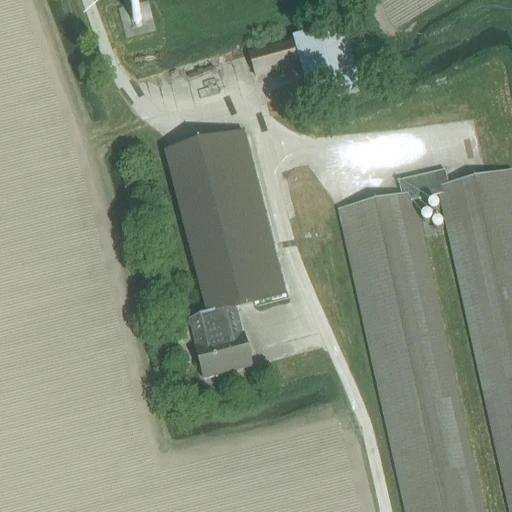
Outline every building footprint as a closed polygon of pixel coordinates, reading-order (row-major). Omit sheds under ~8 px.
[(312,106),(361,92),(343,27),(294,40),(312,106)] [(256,78),(298,67),(292,45),(250,56),(255,75),(256,78)] [(166,154),(208,318),(190,322),(205,380),(252,368),(244,337),(239,338),(236,327),(239,326),(236,311),(287,298),(245,134),(166,154)] [(511,173),(450,187),(446,173),(400,183),(403,198),(340,213),(340,214),(341,213),(408,511),(484,511),(414,203),(442,197),(511,506),(511,173)] [(302,193),(304,214),(333,211),(332,200),(339,199),(339,206),(359,203),(356,175),(316,180),(317,191),(302,193)]
